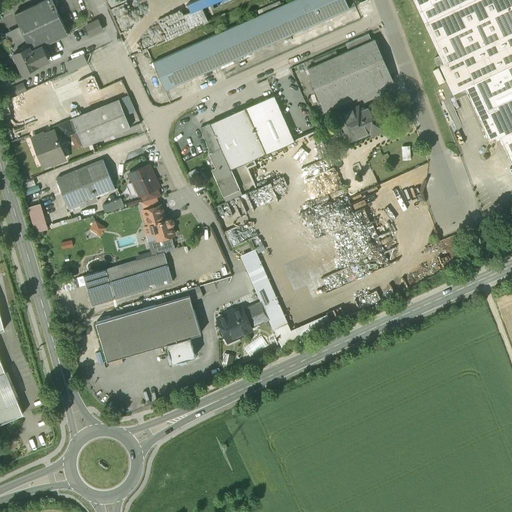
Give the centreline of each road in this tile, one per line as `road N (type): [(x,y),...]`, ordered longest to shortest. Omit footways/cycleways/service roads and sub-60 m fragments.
road 1 (secondary): [(127,443),(511,265)]
road 2 (tertiary): [(86,437),(0,158)]
road 3 (unclassified): [(151,120),(386,14)]
road 4 (unclassified): [(386,14),(465,228)]
road 5 (unclassified): [(151,120),(181,187),(234,267)]
